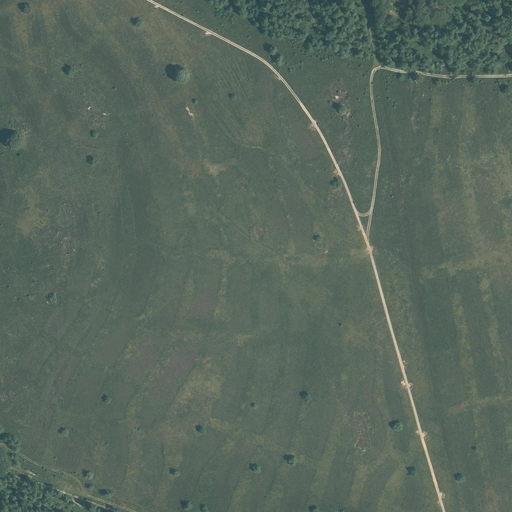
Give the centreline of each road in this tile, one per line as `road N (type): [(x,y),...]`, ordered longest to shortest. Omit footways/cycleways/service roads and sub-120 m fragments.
road 1 (track): [(442,511),(365,236),(324,140),(259,58),(147,0)]
road 2 (track): [(363,0),(380,142),(365,236)]
road 3 (track): [(372,66),(511,73)]
road 4 (track): [(0,465),(127,511)]
